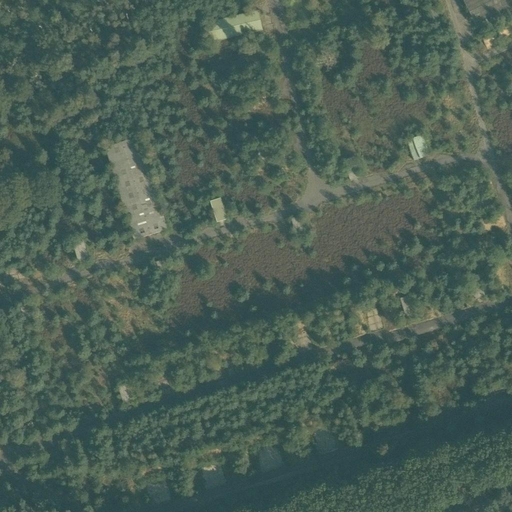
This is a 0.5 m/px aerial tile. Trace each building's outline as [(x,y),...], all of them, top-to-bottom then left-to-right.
[(511,0),(462,0),(476,27),(511,8),(511,0)] [(426,7),(430,23),(440,21),(435,4),(426,7)] [(201,23),(205,43),(261,31),(256,11),(201,23)] [(278,112),(270,75),(238,82),(246,119),(278,112)] [(289,163),(281,126),(249,133),(257,170),(289,163)] [(104,144),(132,237),(166,227),(138,134),(104,144)] [(409,142),(415,162),(431,158),(425,138),(409,142)] [(344,162),(350,181),(361,178),(356,159),(344,162)] [(209,201),(215,220),(226,217),(220,197),(209,201)] [(470,205),(474,216),(494,209),(490,198),(470,205)] [(289,221),(294,240),(306,237),(301,218),(289,221)] [(71,244),(77,265),(89,261),(83,241),(71,244)] [(152,262),(158,283),(169,279),(162,259),(152,262)] [(470,281),(477,304),(488,301),(481,278),(470,281)] [(400,301),(407,325),(418,322),(411,298),(400,301)] [(17,305),(23,326),(35,322),(29,301),(17,305)] [(458,364),(472,405),(511,391),(511,366),(509,358),(503,348),(495,342),(466,353),(460,359),(458,364)] [(399,380),(413,421),(460,405),(455,389),(450,374),(444,364),(436,358),(406,369),(400,375),(399,380)] [(345,395),(359,435),(406,420),(401,404),(396,389),(390,379),(382,373),(352,384),(346,390),(345,395)] [(116,388),(122,409),(135,405),(128,385),(116,388)] [(312,434),(320,458),(341,451),(334,428),(312,434)] [(256,451),(263,475),(285,469),(277,445),(256,451)] [(61,451),(66,470),(74,468),(69,449),(61,451)] [(199,469),(206,493),(229,486),(221,462),(199,469)] [(142,487),(149,510),(172,503),(165,479),(142,487)]
